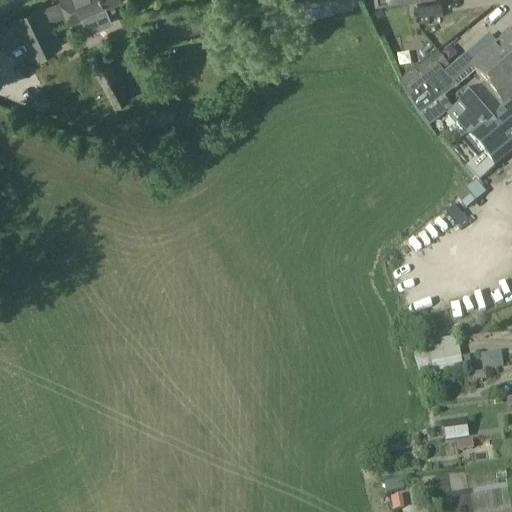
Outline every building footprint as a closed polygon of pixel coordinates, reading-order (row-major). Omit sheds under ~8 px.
[(40,5),(15,17),(33,57),(58,45),(48,23),(68,15),(72,23),(123,1),(122,0),(61,0),(62,0),(42,9),(40,5)] [(427,26),(444,14),(434,0),(432,0),(416,12),(427,26)] [(511,36),(472,72),(486,87),(507,109),(510,107),(511,105),(511,36)] [(211,64),(219,43),(211,40),(202,60),(211,64)] [(103,49),(89,56),(115,106),(130,98),(103,49)] [(437,55),(398,86),(428,130),(452,110),(444,100),(455,91),(441,74),(448,68),(437,55)] [(486,87),(449,118),(486,160),(471,173),(480,183),(495,169),(496,170),(511,156),(511,105),(510,107),(507,109),(486,87)] [(456,201),(465,212),(484,196),(475,185),(456,201)] [(403,230),(419,247),(427,239),(411,222),(403,230)] [(395,230),(377,247),(386,256),(404,239),(395,230)] [(424,348),(411,353),(413,360),(412,361),(418,381),(431,377),(432,380),(462,375),(455,340),(423,346),(424,348)] [(395,484),(382,488),(385,500),(398,497),(395,484)] [(401,499),(390,501),(392,511),(402,511),(404,511),(401,499)]
